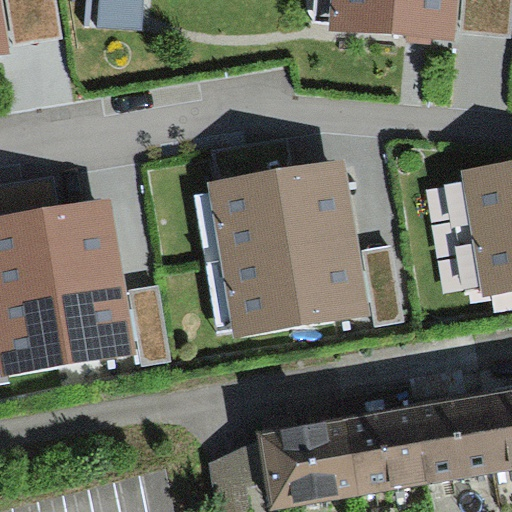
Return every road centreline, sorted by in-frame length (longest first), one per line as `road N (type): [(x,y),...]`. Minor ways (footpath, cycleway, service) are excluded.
road 1 (residential): [(0,440),(511,347)]
road 2 (residential): [(0,148),(253,115),(511,133)]
